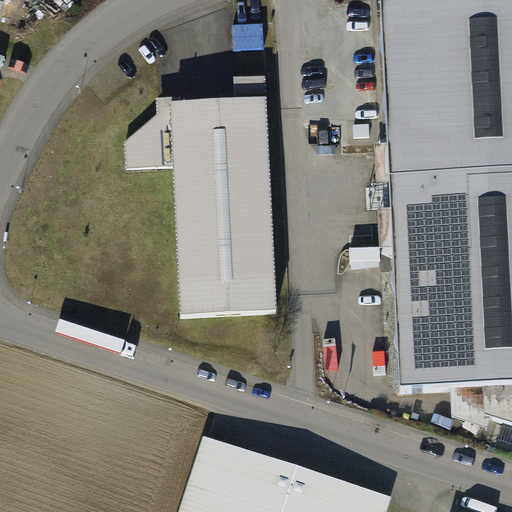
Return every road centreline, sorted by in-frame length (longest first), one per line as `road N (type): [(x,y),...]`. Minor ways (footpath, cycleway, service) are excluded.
road 1 (unclassified): [(0,320),(511,493)]
road 2 (residential): [(0,192),(67,73),(121,26),(173,0)]
